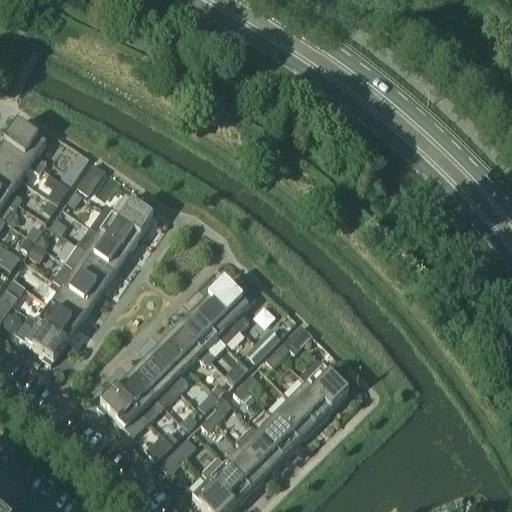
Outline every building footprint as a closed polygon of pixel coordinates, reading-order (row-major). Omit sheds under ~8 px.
[(36,162),(45,149),(25,135),(27,131),(19,126),(14,134),(14,133),(3,148),(42,174),(46,169),(36,162)] [(42,174),(3,148),(0,152),(0,171),(20,185),(28,173),(38,180),(42,174)] [(11,198),(20,185),(0,171),(0,198),(17,210),(21,204),(11,198)] [(66,176),(59,186),(69,193),(76,182),(66,176)] [(83,185),(75,196),(85,204),(93,193),(83,185)] [(57,195),(49,206),(57,211),(65,200),(57,195)] [(17,210),(0,198),(0,213),(3,209),(13,215),(17,210)] [(152,224),(141,216),(144,212),(138,207),(134,212),(124,204),(115,217),(105,210),(101,216),(139,243),(152,224)] [(139,243),(101,216),(88,233),(127,260),(139,243)] [(127,260),(88,233),(76,251),(114,278),(127,260)] [(40,241),(33,250),(42,257),(46,251),(45,245),(40,241)] [(24,244),(18,253),(25,258),(31,249),(24,244)] [(114,278),(76,251),(64,269),(102,296),(114,278)] [(34,253),(27,262),(38,270),(44,260),(34,253)] [(102,296),(64,269),(51,287),(90,313),(102,296)] [(223,280),(207,295),(210,299),(207,303),(240,336),(248,328),(239,319),(247,312),(255,305),(239,288),(235,292),(223,280)] [(90,313),(51,287),(47,292),(57,299),(49,311),(77,331),(90,313)] [(15,303),(5,296),(0,302),(0,303),(10,311),(15,303)] [(0,324),(10,311),(0,303),(0,324)] [(240,336),(207,303),(191,318),(216,343),(224,351),(240,336)] [(77,331),(49,311),(36,329),(65,349),(77,331)] [(216,343),(191,318),(176,333),(209,366),(214,361),(206,353),(216,343)] [(65,349),(36,329),(27,322),(17,336),(18,344),(44,362),(41,366),(49,371),(55,363),(65,349)] [(209,366),(176,333),(161,348),(185,373),(196,363),(204,371),(209,366)] [(263,360),(280,343),(271,335),(255,351),(263,360)] [(185,373),(161,348),(145,364),(178,397),(186,389),(178,380),(185,373)] [(279,364),(288,355),(282,349),(273,358),(279,364)] [(263,360),(255,351),(246,359),(255,368),(263,360)] [(271,373),(279,364),(273,358),(264,367),(271,373)] [(178,397),(145,364),(130,379),(163,412),(178,397)] [(348,393),(346,390),(345,391),(340,386),(337,389),(315,366),(298,383),(305,390),(330,416),(347,399),(344,396),(348,393)] [(163,412),(130,379),(115,394),(139,419),(148,427),(163,412)] [(247,396),(256,387),(250,381),(241,390),(247,396)] [(241,390),(232,399),(238,405),(239,404),(247,411),(254,404),(247,397),(247,396),(241,390)] [(330,416),(305,390),(289,406),(314,432),(330,416)] [(103,407),(96,414),(102,420),(106,417),(123,435),(132,443),(148,427),(139,419),(115,394),(102,407),(103,407)] [(314,432),(289,406),(272,422),(298,448),(314,432)] [(215,429),(224,419),(218,413),(208,422),(215,429)] [(186,436),(195,427),(189,421),(181,430),(186,436)] [(206,437),(215,429),(208,422),(200,431),(206,437)] [(298,448),(272,422),(256,438),(282,464),(298,448)] [(282,464),(256,438),(251,432),(234,449),(240,454),(266,480),(282,464)] [(93,511),(0,433),(0,511),(93,511)] [(176,446),(167,437),(162,442),(171,451),(176,446)] [(154,468),(171,451),(162,442),(161,441),(144,458),(154,468)] [(185,463),(195,454),(186,445),(176,454),(185,463)] [(168,482),(185,465),(184,464),(185,463),(176,454),(158,472),(168,482)] [(266,480),(240,454),(224,470),(249,496),(266,480)] [(249,496),(224,470),(217,463),(201,479),(208,486),(233,511),(249,496)] [(233,511),(208,486),(191,503),(199,511),(233,511)] [(183,487),(177,493),(186,501),(191,496),(183,487)]
